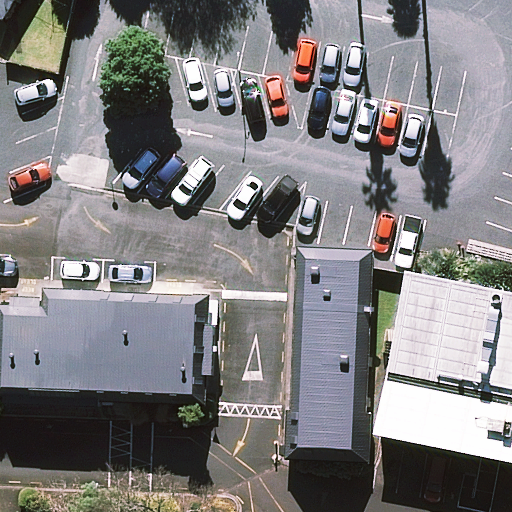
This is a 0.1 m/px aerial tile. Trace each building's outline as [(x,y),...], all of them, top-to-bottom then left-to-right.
[(0,0),(0,19),(6,23),(20,0),(0,0)] [(43,105),(20,101),(9,159),(32,163),(43,105)] [(305,321),(377,322),(378,227),(306,226),(305,321)] [(511,274),(415,256),(384,424),(511,447),(511,274)] [(213,299),(48,291),(47,310),(42,399),(208,407),(213,299)] [(0,396),(42,399),(47,310),(0,308),(0,396)] [(376,426),(377,322),(305,321),(303,425),(376,426)]
